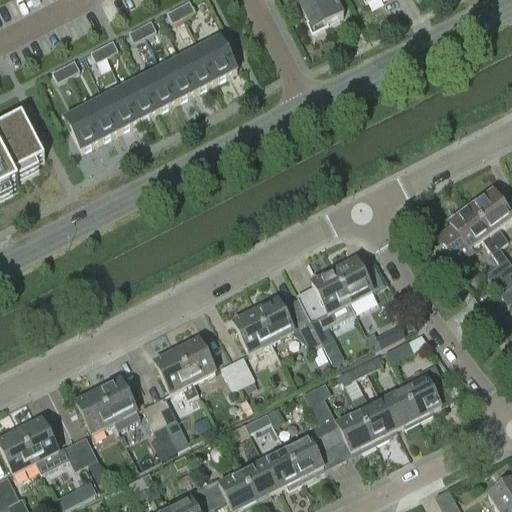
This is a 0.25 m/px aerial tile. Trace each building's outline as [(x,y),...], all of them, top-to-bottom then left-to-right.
[(295,0),(315,38),(344,22),(339,13),(340,12),(337,6),(336,7),(332,0),(295,0)] [(360,0),(366,11),(386,0),(360,0)] [(184,23),(195,18),(190,7),(178,13),(184,23)] [(172,29),(184,23),(178,13),(167,19),(172,29)] [(151,27),(148,29),(140,33),(145,43),(156,37),(151,27)] [(134,49),(145,43),(140,33),(129,39),(134,49)] [(220,44),(200,54),(218,87),(237,77),(220,44)] [(107,63),(118,57),(113,47),(102,53),(107,63)] [(96,69),(107,63),(102,53),(90,59),(96,69)] [(200,54),(181,64),(198,97),(218,87),(200,54)] [(181,64),(161,74),(179,107),(198,97),(181,64)] [(69,83),(80,77),(74,67),(63,73),(69,83)] [(52,78),(57,89),(69,83),(63,73),(52,78)] [(161,74),(142,84),(159,117),(179,107),(161,74)] [(142,84),(123,94),(140,128),(159,117),(142,84)] [(123,94),(103,104),(120,138),(140,128),(123,94)] [(103,104),(84,114),(101,148),(120,138),(103,104)] [(84,114),(64,124),(82,158),(101,148),(84,114)] [(0,202),(19,192),(14,183),(45,167),(23,125),(0,136),(0,202)] [(492,197),(470,213),(499,254),(500,253),(507,248),(498,235),(511,224),(492,197)] [(499,254),(470,213),(448,229),(456,239),(441,250),(456,270),(471,259),(469,255),(482,246),(498,269),(484,279),(491,288),(511,272),(511,270),(500,253),(499,254)] [(347,268),(332,275),(350,310),(372,298),(356,267),(348,270),(347,268)] [(511,272),(491,288),(500,300),(511,291),(511,272)] [(350,310),(332,275),(319,282),(321,285),(312,289),(328,321),(350,310)] [(511,291),(500,300),(508,311),(511,307),(511,291)] [(317,344),(310,330),(299,309),(288,315),(282,317),(277,307),(269,311),(267,308),(253,315),(271,349),(291,339),(306,350),(317,344)] [(271,349),(253,315),(239,322),(241,326),(233,330),(248,361),(271,349)] [(322,323),(310,330),(321,352),(333,345),(322,323)] [(399,330),(376,342),(382,354),(405,342),(399,330)] [(321,352),(317,344),(306,350),(309,357),(321,352)] [(192,390),(193,390),(214,378),(198,347),(191,351),(189,348),(174,356),(192,390)] [(407,347),(384,360),(389,370),(413,358),(407,347)] [(192,390),(174,356),(161,362),(162,365),(154,370),(170,401),(182,395),(188,407),(193,404),(197,412),(203,410),(193,390),(192,390)] [(397,367),(405,383),(421,375),(413,359),(397,367)] [(361,369),(366,379),(383,371),(378,361),(361,369)] [(243,393),(246,400),(258,394),(254,387),(255,387),(243,363),(231,369),(243,393)] [(243,393),(231,369),(220,375),(232,399),(243,393)] [(366,379),(361,369),(338,381),(343,391),(366,379)] [(401,393),(419,428),(432,422),(431,419),(453,408),(435,371),(400,389),(402,393),(401,393)] [(110,388),(96,396),(114,430),(136,419),(120,387),(111,391),(110,388)] [(326,402),(332,399),(327,387),(306,396),(321,428),(335,422),(326,402)] [(392,402),(381,407),(396,437),(404,433),(405,436),(419,428),(401,393),(390,398),(392,402)] [(114,430),(96,396),(83,402),(84,405),(76,409),(92,441),(114,430)] [(396,437),(381,407),(369,413),(370,412),(363,400),(352,406),(357,416),(375,451),(387,445),(386,441),(396,437)] [(165,402),(152,409),(164,433),(165,432),(178,458),(190,451),(165,402)] [(248,407),(241,411),(246,421),(253,417),(248,407)] [(164,433),(152,409),(141,414),(153,438),(164,433)] [(277,413),(266,418),(271,429),(273,432),(284,426),(277,413)] [(332,426),(319,433),(329,454),(343,447),(350,461),(359,456),(360,459),(375,451),(357,416),(346,422),(347,424),(336,430),(332,426)] [(271,429),(266,418),(244,430),(249,440),(271,429)] [(30,429),(17,436),(35,470),(58,458),(42,427),(31,432),(30,429)] [(249,440),(244,430),(228,438),(233,448),(249,440)] [(329,454),(319,433),(303,441),(306,445),(296,450),(294,448),(284,453),(302,488),(315,481),(314,478),(322,474),(316,460),(329,454)] [(35,470),(17,436),(4,443),(5,445),(0,447),(0,455),(13,481),(35,470)] [(86,443),(74,448),(86,472),(98,466),(86,443)] [(86,472),(74,448),(62,455),(75,478),(86,472)] [(302,488),(284,453),(272,458),(274,462),(263,467),(278,497),(286,493),(287,495),(302,488)] [(249,471),(239,476),(257,511),(270,505),(269,501),(278,497),(263,467),(251,474),(249,471)] [(148,479),(153,488),(169,480),(164,470),(148,479)] [(256,511),(257,511),(239,476),(228,482),(230,484),(219,490),(216,485),(202,492),(212,511),(217,511),(226,508),(228,511),(256,511)] [(153,488),(148,479),(126,490),(130,499),(153,488)] [(7,482),(0,485),(0,498),(6,511),(26,511),(22,504),(19,505),(7,482)] [(493,511),(511,511),(511,484),(487,501),(493,511)] [(62,511),(69,511),(98,498),(93,486),(58,502),(62,511)] [(130,499),(126,490),(104,501),(109,510),(130,499)] [(447,494),(434,502),(440,511),(457,511),(452,504),(464,497),(460,491),(449,497),(447,494)] [(176,507),(167,511),(212,511),(202,492),(187,500),(190,505),(179,511),(176,507)]
